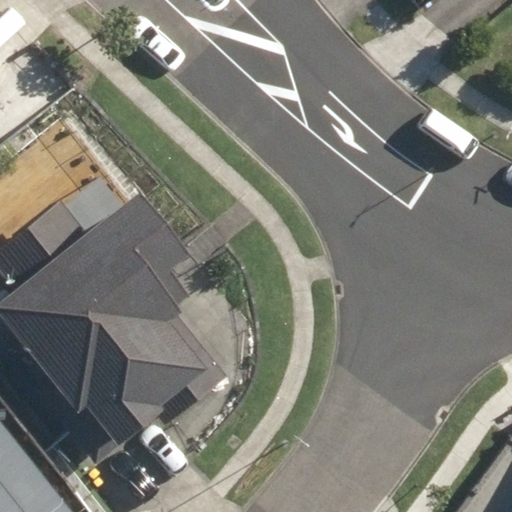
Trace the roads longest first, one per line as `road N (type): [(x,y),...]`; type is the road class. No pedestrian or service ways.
road 1 (residential): [(457,238),(240,0)]
road 2 (residential): [(309,511),(393,373),(457,238)]
